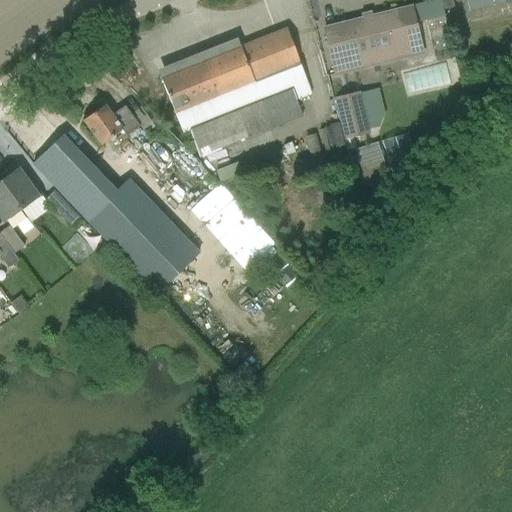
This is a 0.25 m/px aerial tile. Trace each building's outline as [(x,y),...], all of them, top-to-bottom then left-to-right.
[(438,0),(442,10),(453,6),(450,0),(438,0)] [(422,54),(420,42),(411,7),(324,29),(336,76),(422,54)] [(444,16),(426,20),(430,39),(448,34),(444,16)] [(161,80),(182,133),(244,108),(255,136),(303,116),(297,100),(311,95),(299,64),(301,63),(287,29),(161,80)] [(360,91),(333,98),(344,140),(353,138),(370,133),(360,91)] [(90,135),(92,133),(101,145),(121,130),(126,136),(140,126),(125,107),(115,114),(113,116),(105,105),(83,120),(85,123),(83,125),(90,135)] [(339,122),(329,125),(335,149),(344,146),(339,122)] [(355,149),(353,138),(344,140),(347,151),(355,149)] [(36,165),(82,213),(109,187),(64,139),(36,165)] [(242,154),(238,142),(210,153),(215,165),(242,154)] [(354,151),(376,217),(403,208),(381,142),(354,151)] [(22,210),(39,197),(18,168),(1,181),(22,210)] [(0,217),(4,223),(22,210),(1,181),(0,179),(0,217)] [(55,191),(45,200),(71,227),(81,218),(55,191)] [(0,233),(0,234),(4,240),(14,254),(25,247),(10,226),(0,233)] [(14,254),(4,240),(0,243),(0,255),(8,268),(19,260),(14,254)] [(28,307),(20,296),(10,304),(18,315),(28,308),(28,307)]
